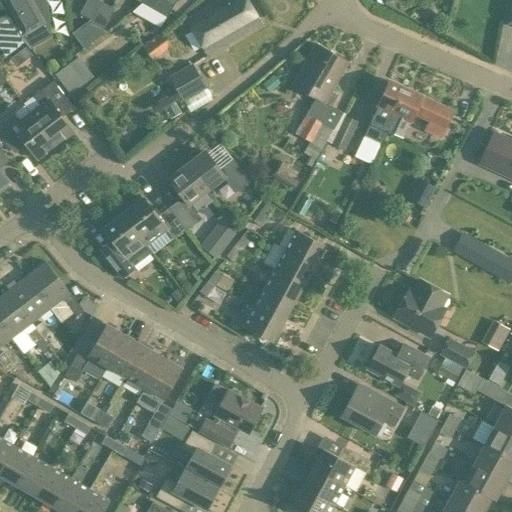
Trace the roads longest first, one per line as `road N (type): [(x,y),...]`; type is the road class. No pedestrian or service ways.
road 1 (residential): [(32,215),(92,170),(134,165),(341,8)]
road 2 (residential): [(307,400),(62,255),(32,215)]
road 3 (residential): [(511,87),(341,8)]
road 4 (residential): [(307,400),(371,273)]
road 5 (residential): [(242,509),(307,400)]
